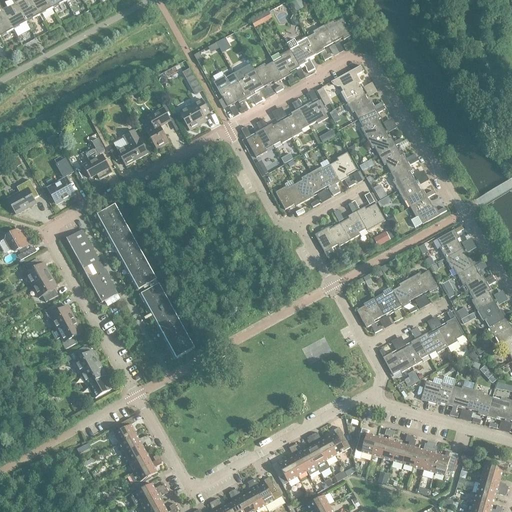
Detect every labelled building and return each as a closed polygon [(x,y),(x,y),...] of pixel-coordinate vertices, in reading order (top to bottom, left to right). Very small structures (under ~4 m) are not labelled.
[(27,23),(14,0),(4,0),(5,0),(6,3),(7,6),(8,8),(3,11),(0,4),(0,5),(14,31),(27,23)] [(40,16),(31,0),(21,0),(22,1),(17,3),(14,0),(27,23),(40,16)] [(53,9),(48,0),(31,0),(40,16),(53,9)] [(67,2),(65,0),(48,0),(53,9),(67,2)] [(300,0),(294,0),(291,2),(297,12),(305,8),(300,0)] [(14,31),(0,5),(0,36),(1,38),(14,31)] [(293,17),(290,21),(294,28),(299,25),(292,12),(290,13),(293,17)] [(258,19),(253,22),(256,27),(261,24),(258,19)] [(334,21),(324,27),(333,44),(343,39),(344,41),(353,36),(343,19),(335,23),(334,21)] [(333,44),(324,27),(313,32),(315,34),(307,39),(317,56),(321,64),(332,58),(330,54),(327,56),(324,49),(333,44)] [(225,39),(217,44),(222,54),(231,49),(225,39)] [(317,56),(307,39),(297,44),(298,46),(290,50),(300,68),(304,65),(307,70),(306,70),(308,73),(315,70),(313,66),(311,68),(307,61),(317,56)] [(300,68),(290,50),(280,56),(281,58),(274,62),(283,80),(288,77),(290,82),(292,85),(299,81),(297,78),(294,80),(290,73),(300,68)] [(199,53),(194,56),(199,65),(204,62),(199,53)] [(283,80),(274,62),(266,67),(265,65),(255,70),(264,87),(274,82),(275,84),(283,80)] [(364,72),(361,66),(331,83),(332,83),(333,84),(334,86),(336,86),(337,87),(339,87),(341,87),(343,92),(341,93),(347,103),(364,94),(359,84),(361,83),(357,76),(364,72)] [(191,70),(184,74),(196,97),(203,93),(191,70)] [(264,87),(255,70),(244,76),(245,78),(238,82),(248,99),(252,97),(255,101),(254,102),(256,105),(263,101),(261,98),(258,99),(255,93),(264,87)] [(248,99),(238,82),(230,86),(229,84),(219,90),(228,107),(238,102),(242,109),(239,110),(241,113),(248,110),(246,106),(243,102),(248,99)] [(323,88),(317,92),(320,98),(327,95),(323,88)] [(369,103),(364,94),(347,103),(353,114),(355,113),(359,120),(383,107),(381,103),(374,107),(372,102),(369,103)] [(210,113),(205,104),(202,100),(180,113),(190,131),(201,125),(201,124),(203,123),(204,124),(207,122),(204,117),(210,113)] [(299,100),(296,102),(309,127),(317,122),(318,124),(328,119),(319,101),(309,107),(308,105),(303,107),(299,100)] [(309,127),(296,102),(292,104),(296,111),(291,114),(292,116),(283,121),(292,139),(303,133),(302,131),(309,127)] [(385,110),(383,107),(359,120),(363,128),(361,129),(367,139),(384,130),(379,120),(381,119),(378,114),(385,110)] [(171,122),(164,109),(158,112),(160,114),(149,120),(153,127),(146,131),(157,150),(169,143),(160,128),(171,122)] [(263,120),(260,122),(273,146),(281,142),(282,144),(292,139),(283,121),(273,127),(272,124),(267,127),(263,120)] [(273,146),(260,122),(257,124),(261,131),(256,134),(257,136),(247,141),(257,159),(267,153),(266,151),(273,146)] [(332,130),(327,133),(330,139),(335,136),(332,130)] [(389,139),(384,130),(367,139),(373,149),(375,148),(379,156),(396,146),(403,142),(401,139),(394,143),(391,138),(389,139)] [(111,151),(116,162),(122,159),(126,167),(127,166),(126,166),(138,159),(139,160),(148,155),(140,140),(139,140),(135,132),(125,138),(129,146),(118,152),(116,148),(111,151)] [(99,140),(92,143),(99,155),(105,151),(99,140)] [(399,152),(396,146),(379,156),(384,166),(387,165),(391,173),(417,158),(415,155),(406,160),(401,151),(399,152)] [(338,161),(331,166),(340,183),(349,178),(347,176),(357,171),(348,153),(337,159),(338,161)] [(290,155),(281,160),(284,165),(293,160),(290,155)] [(97,176),(99,180),(105,176),(106,178),(113,174),(103,156),(83,166),(91,179),(97,176)] [(17,157),(11,161),(14,168),(21,164),(17,157)] [(419,162),(417,158),(391,173),(395,180),(393,181),(399,192),(416,182),(413,176),(415,175),(410,166),(419,162)] [(67,159),(56,165),(64,179),(75,173),(67,159)] [(369,162),(360,166),(363,172),(372,167),(369,162)] [(264,165),(259,171),(264,175),(269,169),(264,165)] [(340,183),(331,166),(323,170),(322,168),(312,173),(321,190),(328,187),(334,197),(341,193),(336,185),(340,183)] [(321,190),(312,173),(301,179),(303,181),(295,185),(305,203),(313,198),(312,196),(321,190)] [(372,175),(366,178),(369,183),(375,180),(372,175)] [(58,204),(75,195),(66,180),(50,189),(58,204)] [(17,188),(20,194),(9,200),(17,215),(25,211),(24,210),(28,208),(28,209),(36,204),(34,200),(39,197),(30,181),(17,188)] [(421,192),(416,182),(399,192),(404,202),(406,201),(410,208),(428,199),(435,195),(433,191),(426,195),(423,190),(421,192)] [(305,203),(295,185),(287,190),(286,187),(276,193),(285,211),(295,205),(296,207),(305,203)] [(383,191),(377,195),(380,200),(386,197),(383,191)] [(389,197),(378,203),(381,209),(392,203),(389,197)] [(433,208),(428,199),(410,208),(416,218),(411,221),(415,229),(422,225),(423,225),(447,212),(445,208),(438,212),(435,207),(433,208)] [(356,204),(353,205),(366,230),(374,225),(375,228),(386,222),(376,204),(366,210),(365,208),(360,211),(356,204)] [(366,230),(353,205),(349,207),(353,214),(348,217),(349,219),(340,224),(350,242),(360,236),(359,234),(366,230)] [(97,216),(101,223),(120,213),(116,206),(97,216)] [(124,221),(120,213),(101,223),(106,231),(124,221)] [(128,228),(124,221),(106,231),(110,238),(128,228)] [(350,242),(340,224),(331,230),(329,228),(315,236),(332,267),(340,263),(332,249),(338,245),(339,247),(350,242)] [(440,249),(446,259),(463,250),(458,240),(460,239),(457,234),(464,230),(462,227),(438,240),(442,248),(440,249)] [(132,236),(128,228),(110,238),(114,246),(132,236)] [(392,230),(387,232),(392,240),(397,238),(392,230)] [(6,236),(5,240),(1,243),(0,247),(3,253),(8,254),(11,252),(15,253),(19,251),(22,255),(31,250),(29,246),(30,245),(23,232),(17,231),(6,236)] [(67,240),(88,278),(104,269),(83,231),(67,240)] [(386,233),(375,239),(380,247),(391,241),(386,233)] [(137,243),(132,236),(114,246),(118,253),(137,243)] [(141,251),(137,243),(118,253),(122,261),(141,251)] [(363,249),(357,252),(360,257),(366,254),(363,249)] [(468,259),(463,250),(446,259),(451,269),(453,268),(458,276),(475,266),(482,263),(480,259),(473,263),(470,258),(468,259)] [(149,266),(141,251),(122,261),(126,268),(136,263),(140,271),(149,266)] [(431,258),(426,260),(430,267),(435,265),(431,258)] [(32,286),(32,287),(51,276),(50,276),(46,268),(43,269),(37,259),(26,266),(29,272),(25,274),(26,275),(32,286)] [(136,263),(126,268),(131,276),(140,271),(136,263)] [(436,265),(430,268),(433,273),(439,269),(436,265)] [(149,266),(140,271),(131,276),(135,283),(153,273),(149,266)] [(480,276),(475,266),(458,276),(463,286),(465,285),(470,293),(494,279),(492,276),(485,280),(482,275),(480,276)] [(107,275),(104,269),(88,278),(91,284),(107,275)] [(380,270),(375,273),(378,278),(383,275),(380,270)] [(420,274),(410,279),(419,297),(429,291),(430,294),(439,289),(429,272),(421,276),(420,274)] [(157,281),(153,273),(135,283),(139,291),(157,281)] [(118,294),(107,275),(91,284),(102,303),(118,294)] [(51,276),(32,287),(33,287),(39,298),(39,299),(43,297),(46,303),(58,296),(53,287),(55,285),(51,277),(51,276)] [(369,276),(363,279),(367,286),(372,283),(369,276)] [(419,297),(410,279),(399,285),(401,287),(393,291),(403,309),(411,304),(410,302),(419,297)] [(496,283),(494,279),(470,293),(474,300),(472,301),(477,312),(495,302),(489,293),(492,291),(489,286),(496,283)] [(448,282),(442,285),(446,292),(452,289),(448,282)] [(141,295),(145,302),(163,292),(160,285),(141,295)] [(403,309),(393,291),(385,296),(384,294),(374,299),(384,316),(393,311),(397,318),(394,319),(396,323),(403,319),(398,311),(403,309)] [(170,304),(163,292),(145,302),(152,315),(170,304)] [(384,316),(374,299),(364,305),(365,307),(357,311),(367,329),(371,326),(374,330),(373,331),(375,334),(382,330),(380,327),(378,328),(374,322),(384,316)] [(500,312),(495,302),(477,312),(483,322),(485,321),(489,328),(507,319),(511,315),(511,311),(511,312),(505,315),(502,310),(500,312)] [(179,320),(170,304),(152,315),(161,331),(179,320)] [(50,317),(57,330),(75,320),(67,307),(60,311),(57,305),(45,312),(48,318),(50,317)] [(464,309),(457,313),(461,320),(468,316),(464,309)] [(448,325),(438,331),(448,348),(458,342),(457,340),(465,336),(455,319),(451,312),(447,314),(451,321),(446,323),(448,325)] [(464,326),(475,319),(473,314),(461,321),(464,326)] [(511,328),(507,319),(489,328),(495,338),(497,337),(501,345),(511,339),(511,328)] [(75,320),(57,330),(52,333),(56,341),(62,338),(64,343),(62,344),(66,350),(78,343),(75,338),(82,333),(75,320)] [(183,328),(179,320),(161,331),(165,338),(183,328)] [(187,335),(183,328),(165,338),(169,345),(187,335)] [(423,337),(418,328),(414,330),(429,356),(436,352),(437,354),(448,348),(438,331),(429,336),(428,334),(423,337)] [(429,356),(414,330),(411,332),(416,340),(411,343),(412,345),(402,350),(412,368),(422,362),(421,360),(429,356)] [(191,342),(187,335),(169,345),(173,352),(191,342)] [(511,339),(501,345),(507,355),(509,354),(511,358),(511,339)] [(195,349),(191,342),(173,352),(177,359),(195,349)] [(80,374),(99,364),(99,363),(99,364),(94,355),(91,357),(86,347),(65,358),(69,365),(74,362),(81,374),(80,374)] [(402,373),(412,368),(402,350),(393,356),(392,354),(387,356),(383,349),(379,351),(383,358),(393,376),(401,371),(402,373)] [(99,364),(80,374),(81,374),(87,386),(88,386),(96,399),(110,391),(107,384),(101,374),(104,373),(99,364)] [(485,367),(480,371),(484,375),(489,371),(485,367)] [(414,372),(408,375),(412,384),(419,380),(414,372)] [(438,403),(448,406),(453,387),(442,384),(442,386),(427,382),(421,401),(437,405),(438,403)] [(462,389),(453,387),(448,406),(452,407),(457,409),(458,406),(468,409),(474,390),(462,387),(462,389)] [(57,389),(48,394),(51,399),(54,398),(55,399),(61,396),(57,389)] [(485,394),(474,390),(468,409),(479,412),(478,415),(487,417),(493,398),(484,396),(485,394)] [(501,401),(493,398),(487,417),(496,420),(497,418),(507,421),(511,404),(511,401),(502,398),(501,401)] [(452,407),(450,416),(458,418),(459,414),(456,413),(457,409),(452,407)] [(135,424),(132,419),(108,432),(112,430),(120,445),(136,435),(131,426),(135,424)] [(336,435),(326,440),(336,457),(350,449),(352,452),(351,452),(352,452),(353,452),(339,428),(334,431),(336,435)] [(356,452),(372,456),(378,438),(367,435),(368,431),(362,429),(355,455),(355,456),(356,452)] [(321,443),(316,434),(312,436),(326,462),(336,457),(326,440),(321,443)] [(140,441),(136,435),(120,445),(125,454),(142,445),(145,443),(150,440),(148,436),(140,441)] [(313,447),(308,450),(319,471),(321,474),(330,469),(326,462),(312,436),(308,438),(313,447)] [(416,438),(411,437),(410,443),(409,447),(403,465),(414,468),(419,450),(413,448),(416,438)] [(388,441),(378,438),(372,456),(383,459),(388,441)] [(398,444),(388,441),(383,459),(393,462),(398,444)] [(432,443),(428,442),(427,444),(426,444),(424,451),(419,450),(414,468),(424,471),(429,453),(430,449),(432,443)] [(436,444),(432,443),(430,449),(429,453),(424,471),(435,474),(440,456),(434,454),(436,444)] [(409,447),(398,444),(393,462),(403,465),(409,447)] [(147,454),(142,445),(125,454),(130,464),(147,454)] [(82,447),(77,449),(80,456),(85,453),(82,447)] [(308,450),(298,455),(307,472),(310,477),(319,471),(308,450)] [(457,457),(447,453),(446,457),(440,456),(435,474),(445,477),(444,481),(450,483),(457,457)] [(147,454),(130,464),(135,473),(152,464),(151,462),(147,454)] [(307,472),(298,455),(289,461),(298,478),(307,472)] [(163,463),(161,459),(156,462),(135,473),(130,476),(134,484),(137,485),(158,473),(154,468),(163,463)] [(486,463),(483,473),(501,479),(504,468),(508,469),(509,463),(494,459),(493,465),(486,463)] [(298,478),(289,461),(279,466),(277,463),(272,466),(279,479),(284,477),(288,483),(298,478)] [(343,472),(335,477),(338,483),(347,478),(343,472)] [(380,473),(378,483),(386,485),(389,476),(380,473)] [(501,479),(483,473),(480,484),(498,489),(502,490),(508,492),(509,488),(506,487),(506,485),(500,483),(501,479)] [(266,485),(260,488),(255,479),(252,481),(256,490),(266,507),(282,498),(279,491),(277,492),(270,478),(264,481),(266,485)] [(256,490),(252,481),(248,483),(253,492),(247,495),(256,511),(266,507),(256,490)] [(135,494),(136,494),(133,496),(132,498),(136,505),(136,506),(141,503),(166,489),(164,486),(156,490),(152,484),(135,494)] [(475,484),(473,492),(477,493),(477,494),(495,499),(497,493),(506,496),(508,492),(502,490),(498,489),(480,484),(479,485),(475,484)] [(168,493),(166,489),(141,503),(145,511),(147,511),(163,504),(160,498),(168,493)] [(241,498),(236,490),(233,492),(243,511),(256,511),(247,495),(241,498)] [(243,511),(233,492),(229,494),(234,503),(228,506),(231,511),(243,511)] [(495,499),(477,494),(474,504),(492,510),(495,499)] [(308,506),(311,511),(318,511),(330,506),(324,496),(308,506)] [(218,500),(214,502),(219,511),(231,511),(228,506),(222,509),(218,500)] [(443,506),(453,509),(454,503),(444,501),(443,506)] [(219,511),(214,502),(210,504),(214,511),(219,511)] [(469,503),(466,511),(499,511),(496,511),(492,510),(474,504),(469,503)]
